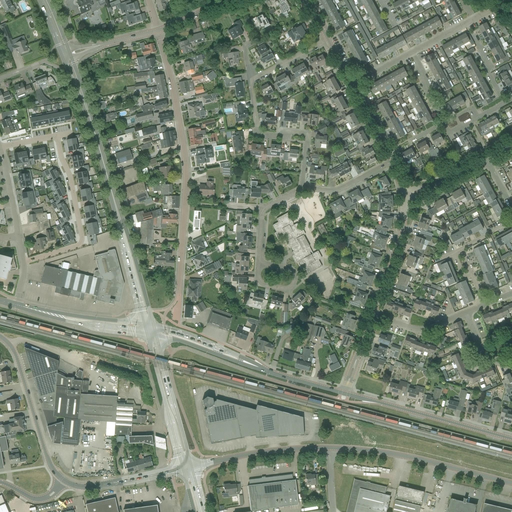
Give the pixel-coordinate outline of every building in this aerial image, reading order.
[(0,0),(0,1),(4,10),(5,12),(9,10),(8,8),(12,7),(9,0),(0,0)] [(81,2),(77,4),(79,8),(78,8),(81,13),(81,14),(81,15),(86,12),(86,11),(87,10),(90,9),(89,8),(93,6),(92,3),(93,3),(93,4),(98,2),(100,7),(106,4),(104,0),(82,0),(83,1),(81,2)] [(122,14),(123,14),(124,14),(124,13),(125,13),(128,12),(139,9),(137,1),(133,3),(131,4),(130,0),(119,4),(122,14)] [(157,0),(155,1),(159,11),(166,9),(165,6),(168,5),(166,1),(167,0),(157,0)] [(281,12),(283,15),(291,11),(289,8),(291,7),(288,1),(287,1),(285,0),(279,0),(277,1),(276,0),(271,0),(266,3),(268,7),(272,5),(271,5),(275,3),(277,7),(279,6),(282,12),(281,12)] [(331,0),(323,5),(326,10),(336,4),(337,4),(334,0),(331,0)] [(359,5),(359,6),(360,8),(364,6),(365,8),(373,4),(370,0),(367,0),(364,2),(363,3),(360,4),(359,5)] [(406,0),(401,0),(399,1),(403,9),(405,11),(407,10),(406,7),(409,6),(406,0)] [(426,0),(422,2),(426,10),(432,6),(428,0),(426,0)] [(446,5),(444,6),(445,8),(455,3),(454,0),(446,0),(444,1),(446,5)] [(399,1),(393,4),(398,14),(401,13),(400,11),(403,9),(399,1)] [(455,3),(445,8),(446,10),(448,9),(450,13),(458,9),(459,8),(457,5),(456,5),(455,3)] [(336,4),(326,10),(328,15),(337,11),(335,8),(337,7),(336,4)] [(373,4),(365,8),(368,13),(376,9),(373,4)] [(368,13),(366,15),(369,20),(371,19),(379,14),(376,9),(368,13)] [(458,9),(450,13),(453,18),(461,14),(458,9)] [(337,11),(328,15),(331,20),(340,16),(337,11)] [(131,25),(146,20),(144,14),(143,14),(140,15),(135,16),(134,13),(129,15),(126,16),(125,16),(126,16),(128,26),(130,25),(130,26),(131,25)] [(379,14),(371,19),(374,24),(382,20),(379,14)] [(256,17),(251,20),(256,30),(261,27),(261,29),(262,28),(262,29),(270,25),(266,18),(265,19),(263,15),(256,18),(256,17)] [(340,16),(331,20),(334,26),(342,21),(340,16)] [(438,17),(432,20),(436,29),(442,25),(438,17)] [(231,35),(233,39),(243,34),(239,28),(242,27),(239,20),(233,23),(235,27),(228,31),(230,36),(231,35)] [(382,20),(374,24),(377,29),(385,25),(382,20)] [(432,20),(426,23),(431,32),(436,29),(432,20)] [(342,21),(334,26),(337,31),(341,29),(345,27),(342,21)] [(426,23),(420,26),(425,35),(431,32),(426,23)] [(486,23),(479,27),(482,33),(489,29),(489,28),(486,23)] [(292,38),(295,42),(299,40),(299,41),(302,39),(303,40),(308,38),(305,33),(304,31),(307,29),(304,24),(299,27),(299,28),(296,29),(296,28),(292,30),(293,32),(292,32),(292,31),(288,34),(290,37),(291,37),(292,38),(292,37),(292,38)] [(378,32),(380,35),(383,33),(387,30),(385,25),(377,29),(374,31),(376,33),(378,32)] [(420,26),(415,29),(419,38),(425,35),(420,26)] [(5,27),(0,28),(6,43),(6,44),(11,42),(10,41),(5,27)] [(415,29),(409,32),(414,41),(419,38),(415,29)] [(482,33),(481,34),(483,37),(484,37),(485,39),(493,35),(489,29),(482,33)] [(347,33),(343,35),(346,40),(353,36),(351,31),(347,33)] [(409,32),(403,35),(408,44),(414,41),(409,32)] [(181,48),(183,54),(191,52),(191,50),(192,49),(191,45),(204,42),(202,33),(192,36),(192,37),(187,38),(188,41),(187,42),(186,41),(179,43),(180,48),(181,48)] [(401,34),(396,37),(397,40),(401,47),(407,45),(402,37),(401,34)] [(466,34),(460,37),(464,45),(470,42),(469,41),(466,34)] [(485,39),(484,40),(486,42),(487,42),(488,45),(499,39),(498,36),(494,38),(493,35),(485,39)] [(353,36),(346,40),(348,46),(356,41),(353,36)] [(396,37),(390,40),(392,43),(396,50),(401,47),(397,40),(396,37)] [(460,37),(454,40),(460,50),(462,49),(460,46),(464,45),(460,37)] [(499,39),(488,45),(491,50),(499,46),(497,43),(501,41),(499,39)] [(18,52),(19,54),(28,51),(26,47),(27,47),(26,42),(25,40),(11,46),(12,47),(15,53),(18,52)] [(454,40),(448,43),(452,51),(458,48),(459,50),(460,50),(454,40)] [(356,41),(348,46),(351,51),(359,47),(356,41)] [(491,50),(494,56),(504,51),(503,48),(508,46),(506,42),(499,46),(491,50)] [(392,43),(387,45),(391,53),(396,50),(392,43)] [(448,43),(442,47),(448,58),(450,57),(450,55),(454,53),(452,51),(448,43)] [(142,51),(144,57),(150,56),(149,54),(156,52),(153,44),(147,46),(144,46),(145,50),(142,51)] [(261,46),(257,48),(261,55),(262,55),(263,58),(263,59),(261,59),(264,64),(275,58),(272,54),(271,52),(269,53),(265,44),(261,46)] [(383,45),(380,47),(381,48),(385,56),(391,53),(387,45),(384,47),(383,45)] [(359,47),(351,51),(354,56),(362,52),(359,47)] [(228,58),(230,67),(234,66),(234,65),(238,64),(237,57),(238,57),(237,52),(230,53),(229,48),(221,50),(221,55),(222,55),(223,59),(228,58)] [(381,48),(376,51),(378,55),(380,59),(385,56),(381,48)] [(499,61),(501,64),(505,61),(509,59),(504,51),(494,56),(498,62),(499,61)] [(362,52),(354,56),(357,61),(365,57),(362,52)] [(435,53),(424,59),(428,64),(438,59),(435,53)] [(189,62),(184,63),(186,71),(191,70),(193,69),(192,65),(197,64),(196,61),(195,56),(189,58),(190,62),(189,62)] [(324,65),(326,68),(329,67),(323,56),(316,59),(321,67),(324,65)] [(470,56),(463,60),(466,66),(474,62),(470,56)] [(146,64),(147,69),(149,68),(154,67),(153,63),(155,63),(154,59),(152,59),(145,61),(143,61),(142,57),(136,58),(138,66),(142,65),(146,64)] [(309,61),(315,72),(319,70),(317,67),(320,65),(321,67),(316,59),(316,57),(309,61)] [(365,57),(357,61),(360,67),(368,63),(365,58),(365,57)] [(438,59),(428,64),(431,70),(439,65),(442,64),(438,59)] [(466,70),(467,73),(477,68),(474,62),(466,66),(468,69),(466,70)] [(304,64),(298,67),(303,76),(306,74),(307,77),(310,75),(313,74),(312,72),(310,68),(307,69),(304,64)] [(498,76),(502,82),(511,77),(508,71),(511,70),(508,64),(499,69),(502,75),(498,76)] [(439,65),(431,70),(434,76),(442,71),(439,65)] [(295,76),(292,77),(295,82),(295,83),(297,82),(301,80),(300,78),(303,76),(298,67),(292,70),(295,76)] [(403,68),(398,71),(402,79),(408,76),(403,68)] [(472,77),(472,78),(480,73),(477,68),(467,73),(468,75),(470,74),(472,77)] [(398,71),(392,74),(396,82),(402,79),(398,71)] [(442,71),(434,76),(437,81),(445,77),(442,71)] [(154,72),(133,74),(134,78),(149,76),(149,79),(150,83),(156,82),(157,87),(165,85),(163,75),(155,77),(154,72)] [(314,75),(318,83),(321,81),(322,81),(317,73),(314,75)] [(471,83),(472,85),(475,83),(483,79),(480,73),(472,78),(472,77),(471,78),(473,82),(471,83)] [(285,74),(280,76),(285,84),(285,85),(288,84),(289,85),(295,82),(292,77),(291,75),(287,77),(285,74)] [(392,74),(386,77),(391,85),(396,82),(392,74)] [(36,83),(32,84),(34,89),(36,93),(35,93),(40,106),(52,103),(51,103),(51,102),(48,100),(46,99),(45,98),(44,96),(43,95),(42,94),(41,89),(40,90),(38,85),(40,84),(41,84),(42,84),(43,84),(43,83),(46,82),(48,87),(55,84),(55,85),(55,84),(55,83),(54,82),(54,81),(53,81),(53,80),(53,79),(52,79),(52,78),(51,78),(50,77),(49,77),(46,79),(45,75),(34,79),(36,83)] [(278,93),(287,88),(285,85),(280,76),(275,79),(277,82),(273,84),(278,93)] [(508,86),(511,91),(511,90),(511,76),(511,77),(502,82),(505,88),(508,86)] [(386,77),(381,80),(385,88),(387,91),(392,88),(391,85),(386,77)] [(445,77),(437,81),(440,87),(448,82),(445,77)] [(241,82),(241,78),(224,80),(225,88),(235,86),(236,98),(239,98),(244,97),(243,85),(244,85),(244,82),(241,82)] [(327,82),(323,84),(326,90),(337,84),(334,78),(327,82)] [(477,87),(475,88),(476,90),(486,85),(483,79),(475,83),(477,87)] [(184,82),(179,83),(182,94),(186,92),(189,92),(194,91),(192,80),(191,80),(184,82)] [(381,80),(375,83),(380,91),(385,88),(381,80)] [(448,82),(440,87),(443,93),(451,88),(448,82)] [(17,95),(15,95),(17,99),(27,96),(26,94),(32,92),(30,86),(24,88),(22,83),(14,86),(17,95)] [(375,83),(369,86),(374,95),(380,91),(375,83)] [(261,94),(264,100),(268,98),(267,96),(274,92),(271,86),(269,87),(268,84),(261,88),(263,93),(261,94)] [(337,84),(326,90),(328,92),(327,93),(328,96),(329,96),(333,94),(336,92),(341,90),(337,84)] [(153,91),(154,94),(166,91),(165,85),(157,87),(146,89),(137,90),(133,91),(134,94),(141,92),(141,93),(153,91)] [(480,91),(481,95),(489,90),(486,85),(476,90),(478,92),(480,91)] [(202,86),(194,88),(196,95),(195,95),(196,99),(207,96),(207,92),(204,93),(202,86)] [(414,86),(406,91),(409,97),(417,92),(414,86)] [(480,96),(478,96),(479,97),(480,99),(482,102),(481,102),(481,103),(482,105),(483,106),(487,105),(491,102),(490,99),(489,98),(492,96),(490,92),(489,90),(481,95),(480,96)] [(0,91),(0,100),(3,100),(3,101),(11,98),(8,92),(1,95),(0,92),(0,91)] [(154,97),(158,96),(159,99),(168,98),(166,91),(154,94),(153,94),(154,97)] [(410,99),(412,102),(420,98),(417,92),(409,97),(408,97),(408,98),(409,99),(410,99)] [(461,96),(455,99),(459,107),(465,104),(463,100),(468,98),(465,92),(460,95),(461,96)] [(202,98),(204,104),(213,102),(212,99),(214,98),(214,95),(202,98)] [(336,104),(337,107),(345,102),(342,96),(338,98),(336,96),(330,99),(333,105),(336,104)] [(135,99),(136,105),(136,107),(139,106),(143,106),(143,105),(141,98),(136,99),(135,99)] [(420,98),(412,102),(415,108),(423,103),(420,98)] [(449,102),(444,105),(447,111),(450,109),(450,110),(453,108),(453,110),(459,107),(455,99),(449,102)] [(143,106),(139,106),(143,113),(147,112),(159,109),(162,108),(167,107),(166,101),(161,103),(158,103),(158,104),(154,105),(155,107),(153,107),(152,104),(149,106),(148,104),(143,105),(143,106)] [(378,106),(381,112),(389,107),(386,101),(378,106)] [(96,104),(98,110),(106,108),(104,102),(96,104)] [(336,111),(339,117),(340,117),(340,116),(346,113),(344,111),(348,108),(345,102),(337,107),(339,110),(336,111)] [(265,126),(269,126),(270,125),(276,125),(277,121),(280,121),(283,103),(282,103),(281,109),(279,109),(278,109),(278,111),(275,110),(274,117),(275,117),(275,118),(267,117),(267,116),(261,115),(262,119),(262,121),(266,122),(265,126)] [(423,103),(415,108),(418,114),(427,109),(423,103)] [(197,104),(188,105),(188,110),(189,110),(190,112),(189,112),(190,118),(199,117),(199,119),(205,118),(203,108),(201,109),(201,104),(197,105),(197,104)] [(237,111),(238,119),(239,122),(243,122),(243,118),(248,118),(246,110),(244,110),(243,105),(237,106),(237,109),(237,111)] [(285,116),(284,121),(292,122),(292,123),(296,124),(297,121),(300,121),(301,107),(296,106),(295,112),(289,112),(289,113),(285,113),(285,116)] [(381,112),(384,117),(392,113),(389,107),(381,112)] [(418,114),(415,115),(418,121),(421,119),(430,115),(427,109),(418,114)] [(1,122),(4,129),(15,125),(12,118),(13,118),(12,118),(11,118),(11,116),(15,115),(14,111),(1,114),(2,117),(7,116),(8,119),(1,122)] [(151,111),(135,115),(137,122),(153,118),(151,111)] [(99,116),(101,124),(103,123),(103,124),(106,123),(110,122),(109,119),(111,118),(111,119),(114,118),(112,113),(99,116)] [(171,113),(166,114),(160,115),(158,116),(159,118),(157,119),(158,124),(160,124),(160,123),(162,123),(167,122),(172,121),(171,113)] [(346,117),(343,119),(343,120),(344,120),(344,121),(345,121),(345,120),(347,120),(349,123),(356,119),(353,113),(349,116),(346,117)] [(392,113),(384,117),(387,123),(395,118),(392,113)] [(308,125),(317,126),(318,121),(318,116),(309,115),(302,115),(301,117),(301,122),(308,122),(308,125)] [(430,115),(421,119),(424,125),(433,120),(430,115)] [(490,118),(496,129),(497,129),(499,128),(499,127),(501,126),(504,125),(501,119),(498,121),(495,116),(490,118)] [(387,123),(390,129),(398,124),(395,118),(387,123)] [(490,118),(484,121),(492,135),(494,134),(492,131),(496,129),(490,118)] [(202,122),(203,128),(215,124),(214,119),(202,122)] [(346,124),(349,130),(352,129),(359,125),(356,119),(349,123),(346,124)] [(487,135),(488,138),(493,136),(492,135),(484,121),(479,124),(482,129),(479,131),(482,136),(485,135),(485,136),(487,135)] [(15,125),(4,129),(6,135),(8,134),(10,138),(26,133),(25,129),(19,131),(16,124),(15,125)] [(390,129),(393,134),(401,130),(398,124),(390,129)] [(316,136),(315,146),(320,147),(320,148),(326,148),(327,144),(327,137),(326,136),(326,131),(328,130),(326,125),(323,126),(319,129),(321,133),(322,133),(322,136),(316,136)] [(146,129),(138,131),(139,137),(143,136),(156,133),(155,127),(146,129)] [(165,127),(160,128),(161,134),(162,134),(163,138),(163,140),(170,139),(171,142),(173,141),(173,142),(176,141),(175,136),(174,131),(169,132),(166,132),(165,127)] [(189,138),(197,137),(197,136),(201,136),(205,135),(206,135),(205,130),(201,131),(200,128),(188,130),(189,138)] [(337,134),(339,140),(341,138),(349,134),(347,131),(339,135),(338,134),(340,133),(339,129),(335,131),(337,134)] [(393,134),(396,140),(405,136),(402,131),(401,130),(393,134)] [(363,131),(353,136),(354,139),(355,139),(356,142),(366,137),(363,131)] [(233,138),(235,152),(242,150),(241,146),(243,146),(242,141),(243,140),(242,132),(237,132),(235,133),(235,137),(233,138)] [(467,133),(458,137),(463,146),(473,140),(470,134),(468,136),(467,133)] [(440,134),(432,138),(437,147),(440,146),(439,143),(443,141),(440,134)] [(73,140),(67,141),(68,146),(77,144),(75,139),(79,138),(78,135),(72,137),(73,140)] [(197,137),(189,138),(191,146),(195,145),(201,144),(202,144),(201,140),(202,140),(201,136),(197,136),(197,137)] [(357,149),(349,153),(351,156),(359,152),(361,150),(368,147),(364,149),(363,146),(365,145),(369,143),(366,137),(356,142),(358,145),(358,146),(357,146),(356,148),(357,149)] [(159,141),(161,149),(165,148),(169,147),(174,146),(173,142),(173,141),(171,142),(170,139),(163,140),(160,140),(160,141),(159,141)] [(467,146),(469,149),(476,145),(473,140),(463,146),(464,148),(467,146)] [(419,150),(421,154),(429,149),(428,146),(425,142),(417,146),(419,150)] [(77,144),(68,146),(69,151),(77,150),(77,153),(83,152),(83,149),(78,150),(77,144)] [(261,160),(265,160),(266,156),(267,149),(266,149),(266,150),(263,150),(263,146),(252,145),(251,150),(251,154),(255,155),(254,157),(259,158),(259,159),(261,159),(261,160)] [(281,160),(283,161),(283,153),(284,151),(280,150),(280,146),(271,145),(270,149),(267,149),(266,156),(270,156),(281,157),(281,160)] [(469,156),(470,159),(476,156),(474,153),(479,151),(479,150),(480,149),(478,147),(477,147),(476,145),(469,149),(472,154),(469,156)] [(197,159),(196,159),(197,165),(202,164),(209,163),(209,158),(214,158),(212,148),(211,148),(211,147),(202,149),(201,149),(196,150),(197,156),(197,159)] [(364,160),(366,159),(375,154),(372,148),(369,149),(368,147),(361,150),(363,153),(362,153),(362,154),(362,155),(362,156),(363,157),(364,157),(365,157),(366,159),(364,160)] [(41,148),(38,149),(40,160),(40,161),(46,160),(47,163),(50,162),(49,156),(46,156),(44,148),(41,149),(41,148)] [(434,150),(440,162),(444,160),(437,148),(434,150)] [(34,159),(30,159),(32,166),(35,165),(34,161),(40,160),(38,149),(35,149),(35,150),(32,151),(34,159)] [(129,149),(115,154),(118,164),(133,160),(129,149)] [(343,149),(334,154),(337,158),(345,153),(343,149)] [(402,154),(406,161),(410,159),(416,156),(412,149),(402,154)] [(431,163),(433,166),(438,163),(440,162),(434,150),(434,149),(429,152),(433,160),(435,159),(436,161),(434,162),(434,161),(431,163)] [(283,161),(291,162),(292,158),(297,159),(298,151),(289,150),(289,153),(285,153),(283,153),(283,161)] [(15,162),(12,163),(14,169),(17,169),(16,167),(22,166),(20,152),(17,153),(17,154),(14,154),(15,162)] [(23,152),(20,152),(22,166),(23,166),(22,164),(28,163),(29,166),(32,166),(30,159),(27,160),(26,152),(23,153),(23,152)] [(78,156),(72,157),(73,163),(82,161),(84,160),(83,155),(84,155),(83,152),(77,153),(78,156)] [(375,154),(366,159),(366,163),(368,162),(369,165),(377,161),(374,155),(375,154)] [(142,165),(143,168),(151,166),(151,167),(157,165),(155,160),(150,161),(149,161),(139,164),(139,166),(142,165)] [(341,165),(342,167),(346,175),(351,172),(349,169),(354,167),(353,166),(353,165),(350,160),(343,164),(341,165)] [(82,161),(73,163),(74,168),(82,166),(83,170),(89,168),(88,165),(83,166),(82,161)] [(139,164),(118,171),(118,173),(139,166),(139,164)] [(329,171),(328,178),(332,178),(339,175),(341,178),(346,175),(342,167),(341,165),(331,171),(329,171)] [(310,174),(310,178),(311,179),(312,180),(315,180),(316,179),(317,179),(318,170),(317,170),(318,166),(315,166),(311,166),(310,172),(310,174)] [(161,172),(162,179),(171,178),(171,177),(172,176),(171,172),(170,172),(169,167),(159,168),(160,172),(161,172)] [(317,179),(323,180),(324,173),(327,174),(327,175),(328,167),(322,167),(321,171),(318,170),(317,179)] [(52,168),(44,172),(46,176),(50,174),(52,180),(55,179),(60,176),(58,172),(57,173),(55,170),(53,171),(52,168)] [(83,173),(77,174),(78,179),(87,178),(86,172),(89,171),(89,168),(83,170),(83,173)] [(222,168),(222,175),(229,176),(230,168),(222,168)] [(18,179),(18,182),(32,179),(30,170),(24,172),(24,175),(18,176),(18,179)] [(118,171),(114,172),(122,200),(125,199),(123,189),(121,190),(117,173),(118,173),(118,171)] [(270,171),(265,171),(267,176),(270,183),(275,180),(271,173),(270,171)] [(282,176),(276,179),(278,184),(281,182),(281,184),(284,188),(291,185),(287,177),(284,179),(282,176)] [(475,180),(478,185),(487,180),(484,176),(475,180)] [(385,177),(378,181),(384,191),(388,189),(387,188),(390,186),(385,177)] [(87,178),(78,179),(79,185),(85,183),(86,187),(92,185),(92,182),(88,183),(87,178)] [(32,179),(18,182),(19,185),(20,185),(20,188),(27,187),(27,190),(34,189),(32,179)] [(52,180),(45,183),(47,188),(53,185),(55,191),(63,187),(61,183),(60,183),(58,181),(56,182),(55,179),(52,180)] [(478,185),(481,190),(489,185),(487,180),(478,185)] [(199,186),(199,194),(213,195),(214,190),(214,186),(213,186),(213,182),(213,181),(207,181),(206,185),(206,187),(199,186)] [(251,181),(250,197),(259,197),(259,193),(264,193),(267,193),(268,194),(272,191),(268,184),(264,186),(264,187),(257,186),(257,182),(251,181)] [(143,182),(123,189),(125,199),(130,197),(136,195),(135,195),(146,191),(146,190),(145,187),(143,182)] [(156,184),(153,185),(153,192),(160,191),(161,195),(169,195),(169,193),(172,193),(171,185),(156,186),(156,184)] [(87,190),(80,191),(81,196),(90,194),(89,189),(93,188),(92,185),(86,187),(87,190)] [(481,190),(483,195),(492,190),(489,185),(481,190)] [(229,190),(229,196),(232,196),(232,197),(241,198),(241,194),(244,194),(245,192),(245,189),(245,188),(245,187),(237,186),(237,187),(236,189),(236,190),(232,190),(229,190)] [(58,196),(54,198),(56,202),(59,201),(63,199),(61,196),(65,194),(64,191),(65,191),(63,187),(55,191),(58,196)] [(367,196),(367,197),(372,196),(368,188),(363,190),(367,196)] [(22,197),(21,197),(22,200),(35,198),(34,189),(27,190),(28,193),(22,194),(22,197)] [(456,191),(461,201),(466,198),(466,199),(469,201),(470,201),(472,199),(470,196),(469,193),(467,190),(463,192),(462,191),(461,189),(456,191)] [(358,190),(353,192),(358,201),(359,204),(364,201),(363,198),(367,196),(363,190),(360,193),(358,190)] [(483,195),(486,199),(495,195),(492,190),(483,195)] [(135,195),(136,195),(138,203),(147,200),(146,199),(149,198),(146,191),(135,195)] [(453,197),(449,200),(454,209),(458,207),(458,206),(457,203),(461,201),(456,191),(452,194),(453,196),(453,197)] [(350,198),(346,200),(351,209),(356,209),(355,203),(358,201),(353,192),(348,195),(350,198)] [(382,194),(378,195),(379,199),(382,200),(383,203),(393,202),(392,197),(389,197),(389,192),(384,193),(382,194)] [(90,194),(81,196),(83,202),(89,200),(89,203),(96,202),(95,199),(94,199),(93,194),(90,194)] [(486,199),(488,204),(498,199),(497,199),(495,195),(486,199)] [(174,209),(178,209),(179,196),(172,196),(167,196),(167,200),(167,208),(174,209)] [(35,198),(22,200),(22,203),(23,203),(24,206),(30,205),(31,209),(37,206),(35,198)] [(443,198),(439,201),(444,210),(448,208),(450,212),(454,209),(449,200),(445,202),(444,201),(443,198)] [(340,199),(335,202),(343,215),(340,211),(343,209),(346,212),(351,209),(346,200),(342,202),(340,199)] [(490,204),(492,208),(501,203),(498,199),(488,204),(489,204),(490,204)] [(56,202),(51,205),(54,209),(58,207),(61,213),(67,209),(65,205),(64,206),(63,203),(61,204),(59,201),(56,202)] [(436,214),(444,210),(439,201),(434,203),(436,207),(432,209),(435,215),(436,214)] [(90,207),(84,208),(85,213),(96,211),(95,205),(96,205),(96,202),(89,203),(90,207)] [(332,208),(328,210),(331,214),(332,216),(334,214),(334,215),(335,220),(340,217),(340,216),(342,215),(343,216),(343,215),(335,202),(330,205),(332,208)] [(383,203),(379,203),(379,209),(383,209),(384,212),(390,213),(390,208),(393,208),(393,202),(383,203)] [(492,208),(495,213),(504,208),(501,203),(492,208)] [(495,213),(497,218),(498,218),(506,213),(504,208),(495,213)] [(32,215),(29,215),(30,223),(34,222),(36,222),(36,218),(38,218),(38,222),(42,221),(43,229),(50,228),(49,220),(51,219),(50,214),(47,215),(46,213),(43,213),(42,209),(31,211),(32,215)] [(63,218),(59,220),(61,225),(63,223),(69,221),(67,218),(70,217),(68,214),(69,213),(67,209),(61,213),(63,218)] [(419,222),(429,226),(433,216),(435,215),(432,209),(428,211),(425,218),(421,217),(419,222)] [(96,211),(85,213),(86,218),(92,217),(93,220),(99,219),(98,216),(97,217),(96,211)] [(135,215),(129,217),(131,225),(141,222),(153,218),(156,217),(157,217),(155,211),(144,214),(143,211),(135,213),(135,215)] [(194,212),(193,226),(192,226),(192,231),(198,231),(198,230),(199,230),(201,212),(195,211),(194,211),(194,212)] [(237,211),(236,216),(237,216),(240,217),(240,222),(241,222),(251,222),(251,215),(244,214),(244,211),(242,211),(237,211)] [(162,224),(168,224),(168,223),(176,223),(176,221),(177,221),(177,219),(176,219),(177,215),(173,215),(173,212),(169,212),(168,216),(165,216),(165,218),(162,218),(162,224)] [(379,217),(378,221),(382,222),(392,223),(393,218),(390,217),(390,213),(384,212),(379,212),(378,217),(379,217)] [(292,256),(296,263),(297,263),(301,270),(304,268),(308,275),(322,267),(318,260),(321,258),(318,251),(313,254),(309,247),(303,236),(305,235),(303,230),(301,232),(297,224),(292,226),(291,224),(293,223),(287,213),(276,219),(278,222),(272,225),(276,232),(274,233),(278,240),(285,236),(288,241),(286,242),(289,249),(291,248),(295,255),(292,256)] [(141,222),(139,245),(141,245),(152,245),(153,225),(153,218),(141,222)] [(484,221),(487,226),(492,223),(490,220),(487,222),(485,218),(483,220),(484,221)] [(93,224),(87,225),(88,230),(97,228),(98,228),(97,223),(99,222),(99,219),(93,220),(93,224)] [(474,223),(478,231),(483,229),(479,220),(474,223)] [(236,232),(245,233),(245,229),(250,229),(251,222),(237,222),(237,226),(236,226),(236,232)] [(377,225),(376,230),(380,231),(387,233),(387,228),(391,229),(392,223),(382,222),(381,225),(377,225)] [(419,222),(418,227),(421,228),(422,229),(421,233),(432,237),(433,234),(431,233),(427,232),(429,226),(419,222)] [(61,225),(56,227),(58,232),(62,230),(65,235),(72,232),(69,228),(68,228),(67,225),(65,226),(63,223),(61,225)] [(317,227),(321,234),(323,233),(324,234),(327,232),(322,224),(324,223),(317,227)] [(469,225),(474,234),(478,231),(474,223),(469,225)] [(459,230),(465,240),(464,239),(469,236),(464,228),(462,225),(458,227),(460,230),(459,230)] [(464,228),(469,236),(474,234),(469,225),(464,228)] [(34,243),(35,251),(40,250),(44,249),(43,245),(46,244),(46,242),(47,241),(48,242),(55,240),(53,230),(46,231),(47,238),(45,238),(36,240),(37,243),(34,243)] [(385,237),(387,233),(376,230),(375,230),(372,238),(386,244),(388,238),(385,237)] [(455,234),(460,243),(465,240),(459,230),(460,232),(455,234)] [(68,240),(62,243),(64,246),(71,244),(70,241),(74,239),(72,236),(74,236),(72,232),(65,235),(68,240)] [(236,234),(236,238),(238,238),(238,243),(242,243),(251,243),(251,237),(247,237),(248,234),(243,233),(240,233),(240,234),(236,234)] [(416,236),(414,241),(424,245),(426,240),(431,242),(432,237),(421,233),(419,238),(418,237),(416,236)] [(508,243),(509,242),(505,233),(500,236),(505,245),(508,243)] [(453,241),(455,245),(460,243),(455,234),(450,237),(453,241)] [(197,239),(192,241),(194,243),(193,244),(194,245),(193,245),(194,248),(193,248),(195,252),(196,251),(196,253),(201,251),(205,248),(203,243),(205,242),(203,236),(197,239)] [(494,241),(497,249),(505,245),(500,236),(495,239),(496,240),(494,241)] [(373,250),(380,252),(381,248),(384,249),(386,244),(377,240),(376,243),(372,243),(370,248),(373,250)] [(414,241),(412,246),(415,247),(414,252),(423,255),(425,251),(422,250),(424,245),(414,241)] [(241,252),(246,253),(247,250),(250,250),(251,243),(242,243),(242,246),(239,246),(239,252),(241,252)] [(483,246),(474,250),(476,255),(485,251),(483,246)] [(197,269),(208,264),(204,256),(207,254),(210,253),(209,250),(206,251),(191,258),(191,259),(194,257),(196,260),(193,261),(192,261),(195,267),(197,266),(199,267),(199,268),(197,269)] [(372,254),(370,259),(379,262),(381,257),(382,253),(380,252),(373,250),(372,254)] [(485,251),(476,255),(478,260),(487,256),(489,255),(487,250),(485,251)] [(95,301),(113,305),(114,300),(118,301),(122,284),(114,251),(109,252),(94,256),(98,270),(94,271),(93,277),(89,276),(64,270),(45,266),(41,283),(55,287),(54,293),(83,300),(85,294),(96,296),(95,301)] [(0,278),(4,280),(6,278),(8,271),(9,271),(10,270),(15,269),(16,270),(12,252),(3,254),(3,256),(0,255),(0,278)] [(155,259),(154,265),(158,265),(158,263),(165,263),(165,266),(168,266),(173,267),(174,261),(170,260),(170,257),(171,257),(171,252),(165,252),(165,256),(161,256),(160,257),(159,257),(159,259),(155,259)] [(409,255),(407,260),(417,264),(421,265),(421,264),(423,260),(422,260),(423,258),(423,255),(414,252),(412,256),(411,256),(409,255)] [(236,253),(236,260),(239,260),(239,264),(248,264),(248,257),(243,257),(244,253),(236,253)] [(487,256),(478,260),(480,265),(489,261),(487,256)] [(355,260),(355,264),(373,271),(374,267),(377,268),(379,262),(370,259),(369,262),(365,262),(364,265),(360,263),(360,261),(355,260)] [(407,260),(406,265),(408,266),(409,266),(407,271),(416,274),(417,274),(418,271),(415,270),(417,264),(407,260)] [(437,264),(440,272),(443,271),(452,267),(450,262),(446,263),(445,260),(437,264)] [(489,261),(480,265),(482,270),(491,266),(489,261)] [(203,269),(206,275),(216,270),(213,264),(203,269)] [(231,274),(231,276),(235,276),(235,274),(237,274),(242,275),(243,271),(247,271),(248,264),(239,264),(235,264),(235,267),(235,271),(235,272),(232,272),(231,274)] [(355,264),(363,267),(361,273),(364,275),(363,278),(373,281),(375,276),(371,275),(373,271),(355,264)] [(491,266),(482,270),(484,275),(493,271),(491,266)] [(452,267),(443,271),(445,276),(454,272),(452,267)] [(401,273),(399,278),(412,283),(414,277),(415,277),(416,274),(407,271),(405,275),(401,273)] [(484,275),(483,275),(485,280),(494,277),(492,272),(493,271),(484,275)] [(454,272),(445,276),(447,281),(456,277),(454,272)] [(360,276),(356,286),(360,287),(366,289),(368,285),(371,287),(373,281),(363,278),(360,276)] [(456,277),(447,281),(449,286),(454,284),(458,282),(456,277)] [(494,277),(485,280),(487,285),(496,282),(494,277)] [(399,289),(412,294),(413,291),(410,289),(410,288),(407,287),(409,282),(412,283),(409,282),(399,278),(397,283),(401,285),(399,289)] [(188,287),(187,296),(191,297),(191,302),(196,302),(197,297),(198,284),(201,284),(202,280),(194,280),(193,280),(189,280),(189,287),(188,287)] [(237,289),(236,290),(237,290),(237,291),(237,292),(238,292),(239,292),(240,292),(241,292),(242,291),(242,290),(246,290),(247,281),(241,281),(238,281),(238,282),(238,284),(238,287),(237,288),(237,289)] [(466,281),(457,285),(459,290),(468,286),(466,281)] [(487,285),(489,291),(498,287),(496,282),(487,285)] [(356,286),(354,292),(357,293),(356,296),(366,300),(368,295),(365,293),(366,289),(360,287),(356,286)] [(468,286),(459,290),(461,295),(470,291),(468,286)] [(470,291),(461,295),(463,300),(472,296),(470,291)] [(249,299),(248,305),(251,305),(253,304),(254,301),(260,303),(259,305),(261,309),(265,310),(266,306),(268,301),(263,300),(263,297),(261,297),(260,295),(259,292),(257,294),(253,293),(252,298),(252,299),(249,299)] [(288,310),(292,310),(292,309),(293,309),(295,308),(298,308),(301,305),(301,302),(305,299),(304,298),(306,296),(306,295),(303,292),(302,292),(300,294),(299,293),(298,294),(298,296),(296,296),(291,300),(292,301),(292,304),(288,303),(288,305),(288,310)] [(270,304),(270,307),(270,308),(272,309),(274,308),(274,305),(281,306),(281,304),(282,300),(277,298),(277,297),(272,296),(271,301),(270,304)] [(350,300),(348,304),(353,306),(359,308),(361,304),(364,305),(366,300),(356,296),(355,301),(350,300)] [(472,296),(463,300),(465,305),(474,301),(472,296)] [(428,302),(426,310),(431,312),(434,306),(436,301),(430,299),(429,302),(428,302)] [(388,301),(385,309),(392,311),(392,309),(394,303),(393,303),(388,301)] [(421,301),(418,309),(423,311),(424,309),(426,310),(428,302),(426,301),(425,303),(421,301)] [(394,303),(392,309),(398,311),(401,304),(395,302),(394,303)] [(184,306),(184,318),(186,318),(192,319),(192,315),(197,316),(197,315),(203,311),(199,304),(195,306),(189,306),(184,306)] [(401,304),(398,311),(400,312),(399,314),(403,315),(406,308),(403,306),(403,305),(401,304)] [(406,308),(403,315),(409,317),(413,307),(409,306),(407,305),(406,308)] [(431,312),(431,314),(437,316),(440,308),(435,307),(434,306),(431,312)] [(501,310),(504,318),(506,317),(506,315),(509,313),(506,306),(502,308),(503,309),(501,310)] [(222,330),(226,331),(228,327),(231,318),(230,318),(231,315),(212,308),(211,311),(208,319),(207,324),(218,328),(218,329),(222,330)] [(495,313),(498,320),(504,318),(501,310),(495,313)] [(489,313),(492,321),(495,319),(496,321),(498,320),(495,313),(493,313),(492,312),(489,313)] [(343,326),(353,330),(356,321),(354,320),(355,317),(355,316),(347,313),(345,318),(345,319),(343,326)] [(489,313),(483,316),(486,323),(492,321),(489,313)] [(306,323),(303,337),(310,340),(314,326),(313,326),(314,325),(313,323),(311,315),(308,316),(306,323)] [(314,320),(322,322),(331,326),(332,321),(323,318),(323,319),(316,316),(314,320)] [(253,333),(256,334),(260,322),(258,321),(256,327),(252,325),(249,332),(253,333)] [(461,321),(453,324),(455,330),(463,327),(461,321)] [(314,326),(310,340),(313,340),(314,336),(319,337),(321,327),(322,325),(318,324),(317,326),(314,326)] [(295,330),(293,325),(284,329),(286,334),(295,330)] [(236,332),(235,337),(245,341),(248,333),(242,330),(243,328),(239,327),(236,332)] [(463,327),(455,330),(456,337),(464,334),(461,328),(463,327)] [(338,348),(340,349),(340,348),(342,348),(343,347),(344,346),(349,348),(352,337),(347,335),(348,332),(344,330),(337,328),(335,334),(344,337),(343,340),(342,341),(340,341),(338,342),(337,344),(337,346),(338,348)] [(464,334),(456,337),(457,339),(459,339),(460,342),(468,339),(466,335),(465,336),(464,334)] [(381,335),(378,341),(389,345),(392,337),(387,335),(387,337),(381,335)] [(258,337),(255,344),(259,345),(257,350),(264,352),(265,350),(267,350),(267,352),(272,353),(273,348),(274,346),(260,341),(261,338),(258,337)] [(407,337),(404,344),(410,346),(413,339),(407,337)] [(413,339),(410,346),(414,348),(413,349),(415,350),(418,343),(416,342),(417,340),(413,339)] [(468,339),(460,342),(461,343),(463,348),(470,345),(468,339)] [(418,343),(415,350),(421,352),(424,345),(418,343)] [(421,352),(420,355),(423,356),(424,352),(428,353),(430,345),(427,344),(426,346),(424,345),(421,352)] [(374,347),(372,354),(376,356),(379,357),(378,360),(386,363),(387,360),(384,359),(385,355),(388,348),(384,347),(380,345),(378,349),(374,347)] [(430,345),(428,353),(434,355),(435,352),(437,347),(430,345)] [(302,369),(309,371),(312,358),(309,357),(312,348),(309,347),(308,349),(302,369)] [(26,348),(24,348),(33,377),(57,370),(58,361),(27,349),(26,349),(26,348)] [(283,350),(281,358),(293,361),(294,359),(297,360),(295,367),(302,369),(308,349),(304,348),(302,355),(283,350)] [(329,367),(331,371),(341,367),(334,354),(330,356),(334,365),(329,367)] [(454,356),(451,357),(453,363),(461,360),(458,354),(454,356)] [(366,370),(376,373),(377,368),(378,367),(382,369),(384,363),(374,359),(373,363),(369,362),(366,370)] [(457,368),(454,369),(456,375),(458,374),(466,371),(465,369),(466,368),(465,365),(457,368)] [(492,367),(486,370),(489,378),(495,375),(492,367)] [(483,369),(480,371),(483,378),(486,377),(487,379),(489,378),(486,370),(484,371),(483,369)] [(60,443),(61,443),(63,431),(63,426),(62,426),(63,421),(56,423),(56,417),(53,417),(54,411),(57,370),(33,377),(43,410),(42,410),(50,435),(52,435),(54,435),(53,443),(60,444),(60,443)] [(64,418),(78,419),(82,381),(82,372),(79,370),(76,376),(78,377),(76,380),(71,380),(71,378),(67,378),(67,384),(67,388),(56,386),(54,411),(53,417),(56,417),(64,418)] [(1,372),(3,384),(11,383),(9,371),(1,372)] [(466,371),(458,374),(460,378),(461,377),(465,379),(464,383),(466,384),(470,374),(466,373),(466,371)] [(477,374),(474,375),(477,383),(480,381),(479,380),(483,378),(480,371),(476,372),(477,374)] [(470,374),(466,384),(468,385),(469,381),(473,382),(474,384),(477,383),(474,375),(473,375),(470,374)] [(511,386),(511,379),(511,378),(510,374),(503,376),(505,380),(502,381),(504,386),(506,390),(511,386)] [(131,423),(132,410),(133,405),(116,404),(117,397),(87,395),(88,381),(82,381),(78,419),(78,420),(80,420),(91,421),(115,423),(131,424),(131,423)] [(391,383),(389,391),(400,394),(402,390),(405,391),(407,387),(407,384),(400,382),(399,386),(396,385),(391,383)] [(409,389),(407,397),(417,400),(418,397),(422,398),(423,393),(424,388),(417,386),(416,387),(414,386),(414,390),(409,389)] [(459,405),(463,406),(468,389),(463,388),(463,390),(461,389),(459,399),(460,399),(461,399),(459,405)] [(425,403),(436,406),(438,401),(439,398),(441,390),(436,389),(435,389),(433,397),(427,395),(426,398),(425,403)] [(212,399),(206,397),(202,401),(203,406),(206,407),(206,409),(204,410),(210,444),(255,435),(255,438),(261,438),(304,435),(302,417),(256,405),(255,410),(251,409),(216,400),(216,401),(213,401),(212,399)] [(449,401),(447,408),(457,410),(458,405),(459,405),(461,399),(460,399),(459,400),(454,398),(453,400),(453,402),(449,401)] [(10,404),(11,411),(19,409),(18,399),(6,401),(7,404),(10,404)] [(482,419),(491,421),(492,416),(493,412),(497,413),(501,402),(494,400),(491,409),(485,408),(484,412),(484,411),(483,414),(482,419)] [(468,401),(466,409),(468,409),(467,413),(471,414),(472,413),(476,414),(477,409),(481,410),(482,405),(483,403),(477,401),(476,406),(473,405),(471,402),(468,401)] [(504,422),(511,424),(511,421),(511,414),(510,414),(511,411),(503,408),(501,416),(505,417),(504,422)] [(145,412),(140,412),(140,410),(132,410),(131,423),(145,424),(145,412)] [(2,425),(0,425),(0,437),(10,436),(15,435),(16,434),(19,433),(24,432),(24,431),(27,431),(25,425),(24,425),(24,423),(25,423),(25,421),(24,421),(23,416),(18,417),(13,418),(14,424),(2,426),(2,425)] [(63,426),(63,431),(79,433),(80,420),(78,420),(78,419),(64,418),(63,426)] [(143,443),(153,446),(153,445),(153,437),(152,437),(152,436),(131,436),(131,424),(115,423),(114,435),(125,435),(126,444),(143,443)] [(78,433),(79,433),(63,431),(61,443),(61,444),(78,446),(79,435),(78,435),(78,433)] [(165,437),(154,434),(155,445),(166,448),(165,437)] [(10,436),(0,437),(0,448),(1,452),(8,451),(6,440),(11,439),(10,436)] [(12,455),(9,456),(9,460),(10,465),(20,463),(26,462),(26,461),(25,457),(20,458),(20,457),(19,458),(18,454),(18,449),(11,451),(12,455)] [(140,460),(135,461),(138,470),(153,466),(150,457),(145,458),(142,459),(141,454),(138,455),(140,460)] [(129,463),(125,464),(126,468),(128,473),(138,470),(135,461),(133,462),(132,459),(128,460),(129,463)] [(249,486),(247,486),(250,511),(298,505),(295,480),(293,480),(292,474),(249,480),(249,486)] [(305,474),(304,475),(304,476),(305,476),(306,482),(306,483),(305,485),(305,487),(307,489),(309,488),(311,486),(310,486),(315,485),(315,481),(318,481),(317,474),(311,475),(311,474),(310,474),(307,474),(306,474),(305,474)] [(386,511),(390,496),(385,495),(387,487),(355,479),(346,511),(386,511)] [(239,484),(230,485),(230,484),(229,484),(225,485),(224,485),(224,486),(225,493),(228,493),(228,496),(239,494),(239,492),(240,492),(240,489),(239,484)] [(392,511),(419,511),(424,492),(399,486),(392,511)] [(0,511),(8,511),(1,495),(0,495),(0,511)] [(87,509),(87,511),(117,511),(115,498),(86,505),(87,509)] [(474,511),(476,506),(466,503),(467,499),(464,499),(464,502),(461,501),(461,502),(451,500),(448,511),(474,511)] [(482,511),(511,511),(511,509),(484,503),(482,511)]
